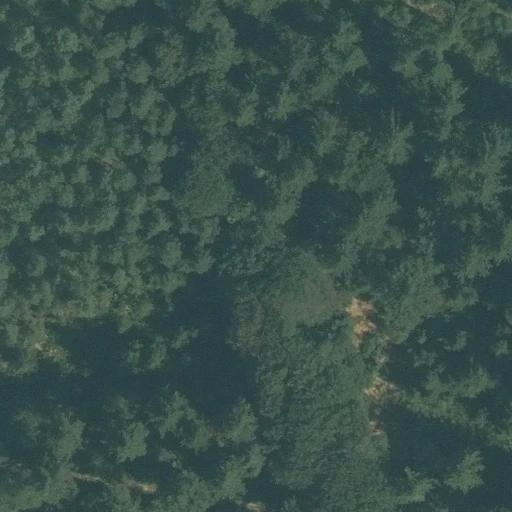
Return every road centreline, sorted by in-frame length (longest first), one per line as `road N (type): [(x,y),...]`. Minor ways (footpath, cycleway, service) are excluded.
road 1 (track): [(162,0),(355,511)]
road 2 (track): [(0,465),(273,511)]
